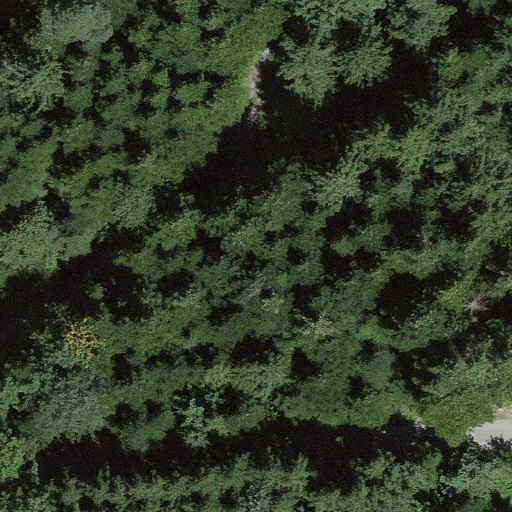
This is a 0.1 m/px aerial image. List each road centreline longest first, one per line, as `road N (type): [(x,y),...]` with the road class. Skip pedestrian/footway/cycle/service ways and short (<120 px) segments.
road 1 (track): [(511,448),(191,440),(0,466)]
road 2 (track): [(0,364),(237,132),(296,0)]
